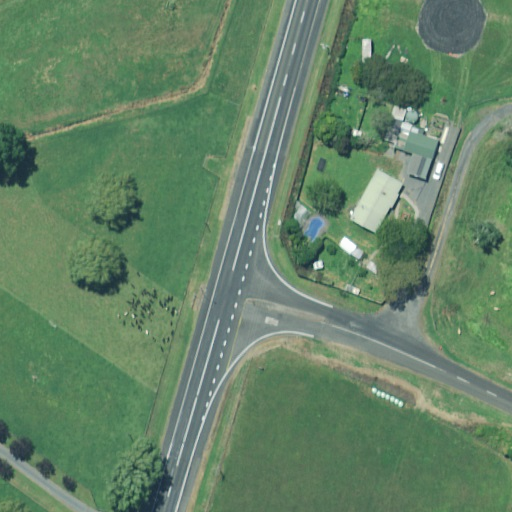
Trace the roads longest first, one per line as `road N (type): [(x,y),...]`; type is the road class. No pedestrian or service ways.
road 1 (primary): [(226,295),(307,0)]
road 2 (unclassified): [(511,403),(321,321),(226,295)]
road 3 (primary): [(163,511),(226,295)]
